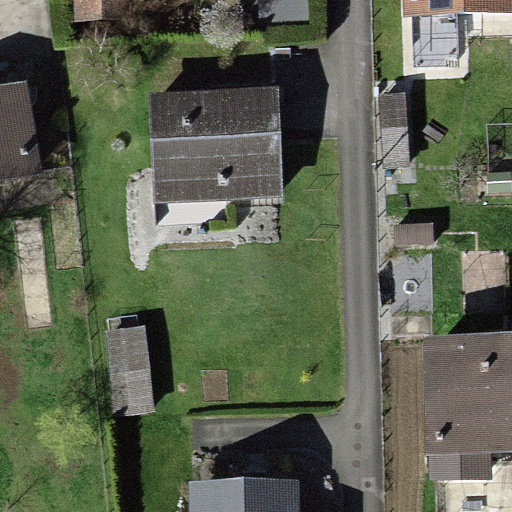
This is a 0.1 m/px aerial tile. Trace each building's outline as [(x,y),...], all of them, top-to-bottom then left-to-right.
[(117,0),(71,0),(72,32),(117,32),(117,0)] [(511,0),(403,0),(404,14),(511,10),(511,0)] [(277,110),(158,117),(164,213),(282,206),(277,110)] [(20,112),(0,112),(0,207),(24,207),(20,112)] [(511,364),(427,367),(430,470),(511,468),(511,364)] [(191,511),(297,511),(296,481),(191,483),(191,511)]
